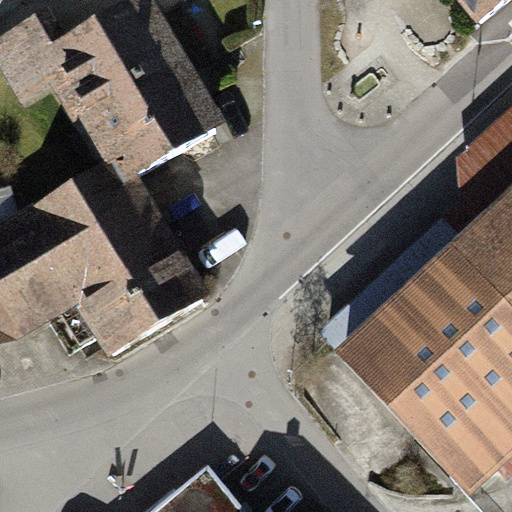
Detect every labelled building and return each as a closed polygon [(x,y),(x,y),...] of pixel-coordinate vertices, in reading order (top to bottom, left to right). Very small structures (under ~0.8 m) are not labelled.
[(511,0),(464,0),(486,26),(495,19),(511,4),(511,0)] [(96,122),(182,70),(141,1),(64,46),(48,18),(0,45),(0,56),(14,81),(58,55),(96,122)] [(182,70),(96,122),(119,162),(134,184),(221,134),(182,70)] [(119,162),(0,233),(0,299),(20,334),(81,297),(170,243),(134,184),(119,162)] [(511,209),(461,258),(464,259),(348,364),(468,493),(511,452),(511,209)] [(170,243),(81,297),(87,307),(53,325),(75,356),(106,337),(118,357),(206,302),(170,243)] [(0,340),(20,334),(0,299),(0,340)] [(243,511),(222,485),(187,511),(243,511)]
